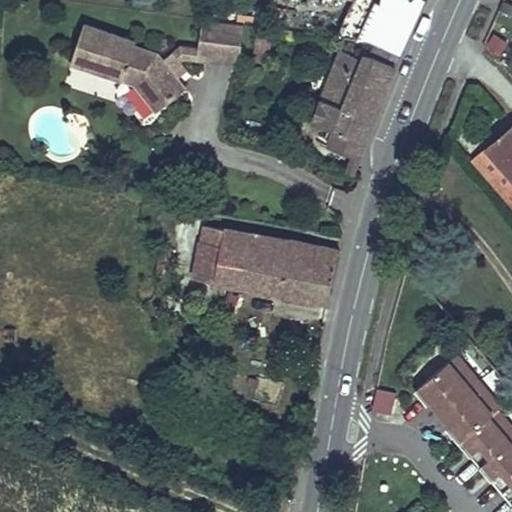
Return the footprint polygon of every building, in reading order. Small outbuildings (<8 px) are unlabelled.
[(354,0),(338,35),(371,39),(378,42),(402,54),(427,0),(354,0)] [(247,23),(209,18),(204,50),(243,55),(247,23)] [(134,40),(88,24),(76,58),(94,64),(92,70),(135,86),(156,114),(188,90),(188,89),(167,60),(162,54),(132,44),(134,40)] [(251,60),(268,63),(273,33),(256,30),(251,60)] [(343,49),(313,121),(336,131),(330,145),(360,157),(402,54),(378,42),(373,54),(366,51),(364,57),(343,49)] [(167,60),(188,89),(196,82),(183,63),(189,58),(242,65),(243,55),(204,50),(184,48),(167,60)] [(94,64),(76,58),(74,64),(92,70),(94,64)] [(511,126),(488,148),(511,177),(511,183),(501,193),(511,206),(511,126)] [(337,212),(319,208),(315,229),(333,232),(337,212)] [(206,225),(196,277),(329,303),(342,251),(206,225)] [(157,246),(156,271),(170,272),(171,246),(157,246)] [(511,435),(445,357),(412,385),(511,501),(511,435)] [(392,411),(395,390),(376,388),(373,408),(392,411)]
